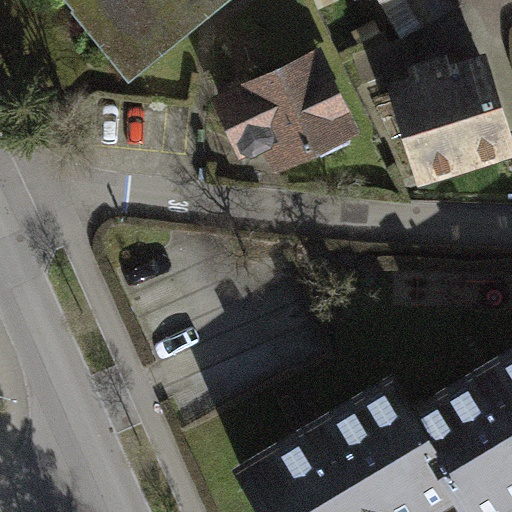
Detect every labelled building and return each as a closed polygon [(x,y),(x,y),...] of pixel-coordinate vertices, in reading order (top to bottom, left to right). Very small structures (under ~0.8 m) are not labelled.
[(243,0),(64,0),(137,88),(243,0)] [(463,0),(409,0),(423,24),(464,1),(463,0)] [(319,53),(210,99),(239,167),(258,158),(268,183),(357,145),(319,53)] [(511,148),(511,145),(486,63),(453,73),(449,60),(413,72),(417,84),(394,91),(421,177),(511,148)] [(511,356),(487,371),(413,415),(455,486),(470,511),(488,511),(511,498),(511,356)] [(409,511),(455,486),(413,415),(394,382),(319,425),(244,468),(270,511),(409,511)]
